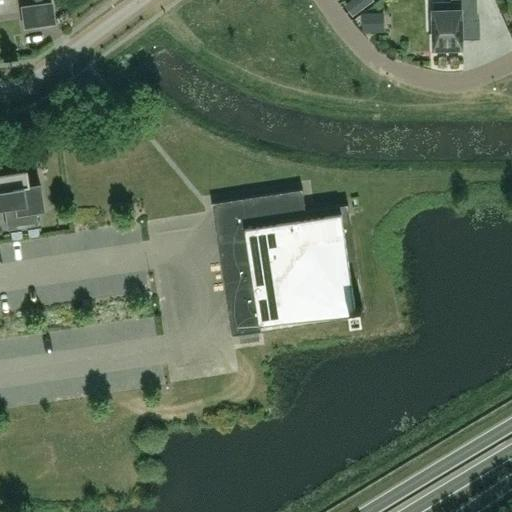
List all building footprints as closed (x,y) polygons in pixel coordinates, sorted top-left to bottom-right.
[(0,0),(0,7),(1,17),(22,14),(20,0),(0,0)] [(434,13),(431,13),(431,27),(434,27),(435,48),(463,47),(463,40),(462,21),(478,21),(477,0),(451,0),(452,1),(434,2),(434,10),(434,13)] [(496,0),(480,0),(484,18),(499,15),(496,0)] [(51,4),(51,3),(31,6),(34,26),(54,23),(51,4)] [(481,22),(483,49),(503,48),(502,21),(481,22)] [(0,207),(7,206),(10,229),(38,225),(36,211),(44,210),(39,182),(27,184),(25,169),(0,172),(0,207)] [(351,216),(349,204),(307,210),(303,188),(213,202),(218,233),(222,233),(225,255),(221,255),(233,335),(242,333),(241,329),(257,327),(258,331),(335,319),(335,315),(353,312),(354,316),(366,315),(364,302),(360,303),(357,285),(361,284),(353,234),(349,234),(347,216),(351,216)] [(14,296),(0,297),(0,314),(17,312),(14,296)] [(0,359),(28,357),(26,342),(0,343),(0,359)]
